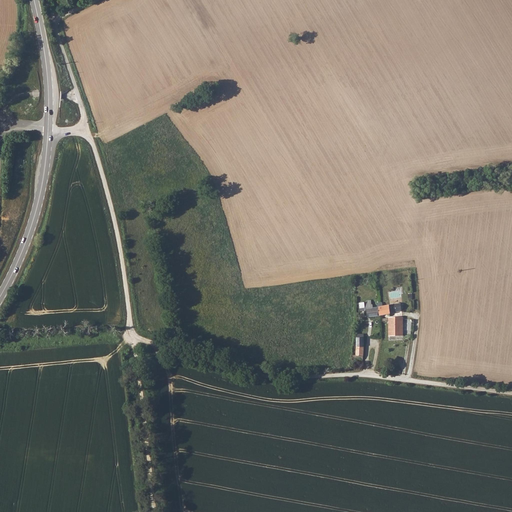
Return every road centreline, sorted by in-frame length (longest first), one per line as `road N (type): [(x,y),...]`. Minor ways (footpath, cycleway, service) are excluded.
road 1 (track): [(152,511),(132,337),(280,377),(348,374),(511,393)]
road 2 (unclassified): [(87,127),(114,218),(132,337)]
road 3 (secondary): [(0,298),(33,224),(48,132)]
road 4 (secondary): [(48,132),(33,0)]
